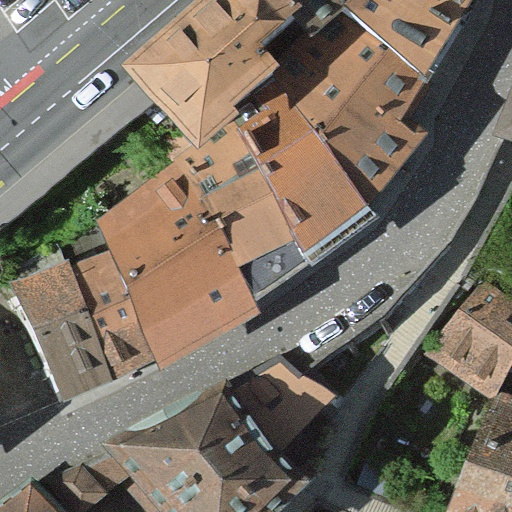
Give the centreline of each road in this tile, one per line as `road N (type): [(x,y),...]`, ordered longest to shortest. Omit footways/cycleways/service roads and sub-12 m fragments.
road 1 (residential): [(511,82),(387,277),(171,404),(0,483)]
road 2 (secondary): [(41,114),(175,0)]
